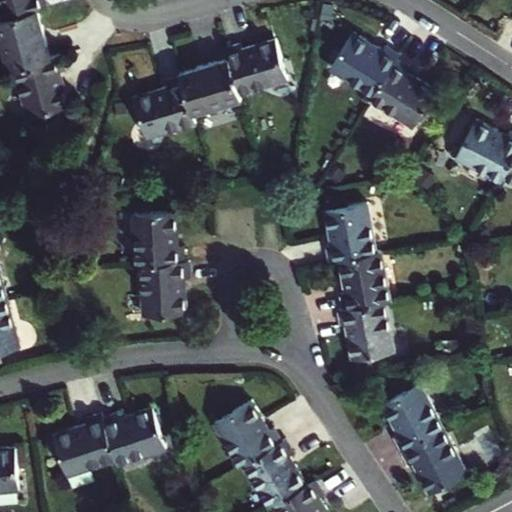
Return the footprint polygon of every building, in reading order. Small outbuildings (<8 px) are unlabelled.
[(37,5),(47,2),(46,0),(0,0),(0,8),(2,15),(37,5)] [(2,15),(0,15),(0,31),(9,66),(15,64),(50,55),(37,5),(2,15)] [(330,65),(372,93),(397,56),(399,53),(386,44),(383,49),(353,29),(330,65)] [(230,54),(240,90),(289,76),(276,35),(243,45),(241,40),(227,45),(230,54)] [(50,55),(15,64),(28,112),(68,101),(59,68),(64,66),(60,52),(50,55)] [(183,74),(194,110),(242,95),(240,90),(230,54),(182,69),(183,74)] [(372,93),(370,97),(412,125),(436,87),(408,69),(410,65),(397,56),(372,93)] [(149,133),(197,119),(194,110),(183,74),(169,78),(170,83),(136,93),(149,133)] [(457,154),(501,178),(503,174),(511,157),(511,129),(510,128),(508,133),(477,116),(457,154)] [(511,157),(503,174),(511,178),(511,157)] [(331,257),(341,255),(377,248),(369,199),(327,206),(333,241),(328,241),(331,257)] [(141,260),(184,259),(183,243),(178,243),(176,208),(133,210),(136,261),(141,260)] [(391,297),(382,247),(377,248),(341,255),(347,290),(342,291),(344,305),(386,298),(391,297)] [(184,259),(141,260),(142,311),(187,309),(184,274),(189,274),(188,258),(184,259)] [(0,347),(20,342),(7,294),(0,295),(0,347)] [(395,346),(386,298),(344,305),(339,306),(342,321),(347,320),(353,354),(395,346)] [(394,433),(401,447),(444,425),(421,380),(383,399),(399,431),(394,433)] [(244,460),(282,439),(274,425),(269,427),(252,397),(215,419),(240,463),(244,460)] [(119,410),(104,414),(117,456),(119,460),(166,444),(153,404),(120,414),(119,410)] [(70,472),(117,456),(104,414),(102,410),(88,415),(89,420),(56,430),(70,472)] [(467,470),(444,425),(401,447),(408,461),(414,458),(429,489),(467,470)] [(269,504),(274,501),(307,482),(289,451),(293,449),(286,436),(282,439),(244,460),(269,504)] [(0,487),(20,486),(16,443),(0,444),(0,487)] [(307,482),(274,501),(280,511),(329,511),(318,493),(323,491),(315,477),(307,482)]
